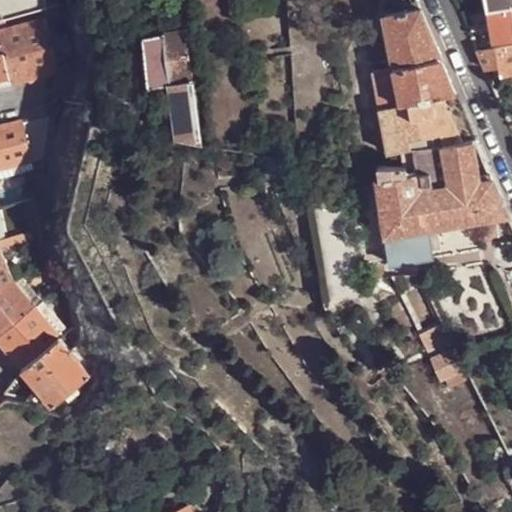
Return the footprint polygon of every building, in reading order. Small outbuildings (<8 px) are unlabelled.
[(0,0),(0,19),(41,11),(46,10),(43,0),(0,0)] [(401,0),(405,8),(410,6),(409,2),(413,0),(401,0)] [(416,0),(413,0),(409,2),(410,6),(412,11),(420,9),(416,0)] [(511,3),(488,7),(495,40),(511,37),(511,3)] [(428,27),(420,9),(412,11),(383,16),(393,68),(441,59),(428,27)] [(0,30),(10,84),(37,79),(51,77),(53,76),(43,23),(0,30)] [(0,30),(0,86),(10,84),(0,30)] [(200,84),(198,84),(192,31),(163,35),(169,85),(177,140),(202,145),(208,145),(200,84)] [(169,85),(163,35),(141,37),(147,88),(169,85)] [(496,78),(511,74),(511,43),(477,50),(487,72),(494,70),(496,78)] [(441,59),(393,68),(399,104),(446,95),(455,93),(441,59)] [(379,109),(399,104),(393,68),(372,71),(379,109)] [(411,150),(465,143),(452,109),(448,108),(446,95),(399,104),(379,109),(389,168),(403,168),(400,152),(411,150)] [(45,118),(20,123),(29,165),(31,172),(31,173),(41,171),(48,118),(45,118)] [(0,126),(0,169),(29,165),(20,123),(0,126)] [(509,216),(492,181),(478,182),(477,176),(473,142),(465,143),(411,150),(400,152),(403,168),(389,168),(377,168),(379,178),(376,179),(385,234),(428,228),(509,216)] [(286,158),(262,153),(258,171),(283,176),(286,158)] [(29,165),(0,169),(0,177),(31,172),(29,165)] [(492,181),(490,174),(477,176),(478,182),(492,181)] [(428,228),(385,234),(389,264),(432,258),(431,251),(429,236),(428,228)] [(429,236),(431,251),(438,250),(436,235),(429,236)] [(23,237),(8,240),(0,242),(0,247),(1,250),(25,246),(23,239),(23,237)] [(33,237),(23,239),(25,246),(34,244),(33,237)] [(1,250),(0,250),(0,289),(15,284),(1,250)] [(416,273),(392,277),(401,292),(421,281),(416,273)] [(15,284),(30,304),(36,299),(21,281),(15,284)] [(0,339),(36,311),(30,304),(15,284),(0,289),(0,339)] [(44,304),(54,297),(48,289),(36,299),(30,304),(36,311),(44,304)] [(69,335),(47,308),(44,304),(36,311),(61,341),(69,335)] [(0,340),(13,356),(24,370),(61,341),(36,311),(0,339),(0,340)] [(443,322),(421,333),(430,352),(445,345),(448,351),(457,347),(443,322)] [(38,388),(52,406),(55,407),(67,397),(78,389),(92,377),(61,341),(24,370),(38,388)] [(443,379),(468,368),(457,347),(448,351),(433,358),(443,379)] [(468,368),(443,379),(449,392),(474,379),(468,368)] [(29,404),(47,411),(52,406),(38,388),(24,370),(14,382),(4,394),(6,398),(22,402),(29,404)] [(81,393),(78,389),(67,397),(71,401),(81,393)] [(16,484),(9,479),(0,489),(0,490),(8,496),(16,484)]
